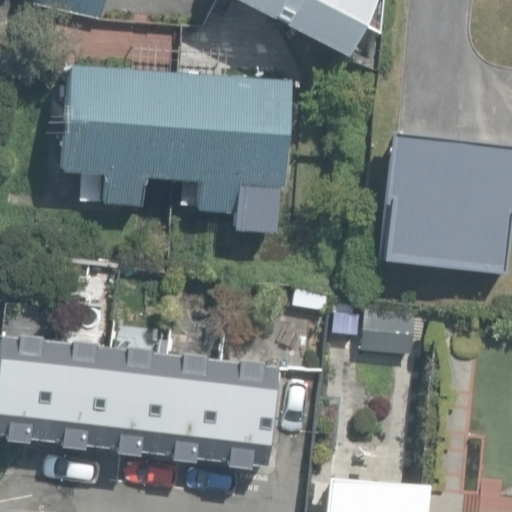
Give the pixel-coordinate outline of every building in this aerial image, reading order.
[(97,18),(101,0),(28,0),(28,2),(97,18)] [(249,0),(356,62),(384,0),(249,0)] [(229,227),(272,229),(275,183),(279,183),(286,77),(66,62),(59,168),(101,171),(99,199),(137,202),(139,202),(140,180),(143,180),(144,174),(180,177),(178,204),(194,205),(194,207),(230,210),(229,227)] [(10,154),(41,156),(44,113),(13,111),(10,154)] [(382,257),(502,270),(508,216),(511,216),(511,143),(390,130),(382,201),(388,202),(382,257)] [(354,346),(427,354),(431,311),(359,303),(354,346)] [(0,429),(262,461),(274,365),(0,332),(0,429)] [(423,511),(427,485),(325,474),(321,511),(423,511)]
